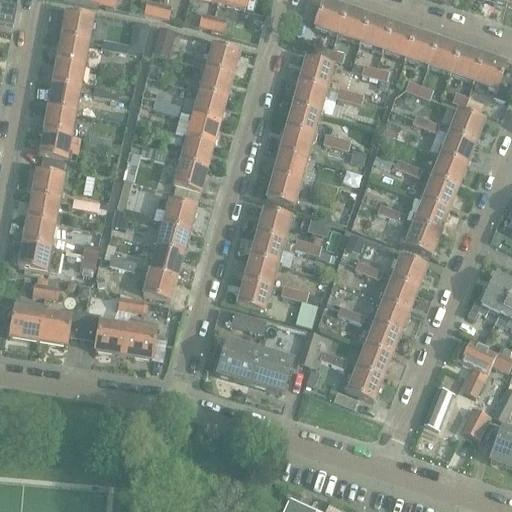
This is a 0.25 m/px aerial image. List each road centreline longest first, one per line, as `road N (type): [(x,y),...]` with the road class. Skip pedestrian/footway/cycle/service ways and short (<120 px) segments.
road 1 (residential): [(179,407),(282,0)]
road 2 (residential): [(511,122),(380,467)]
road 3 (residential): [(380,467),(179,407)]
road 4 (residential): [(0,203),(36,0)]
road 5 (residential): [(179,407),(0,376)]
road 6 (residential): [(511,43),(393,0)]
road 7 (residential): [(496,511),(380,467)]
